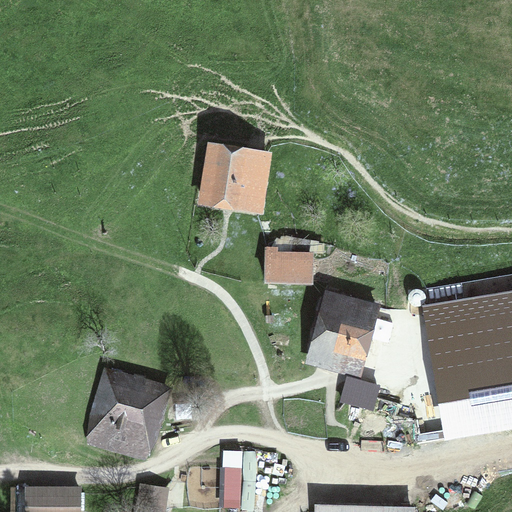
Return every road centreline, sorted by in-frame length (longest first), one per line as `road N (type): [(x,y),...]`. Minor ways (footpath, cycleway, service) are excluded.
road 1 (track): [(0,478),(124,475),(241,433),(340,461)]
road 2 (track): [(340,461),(451,470),(482,444),(493,392)]
